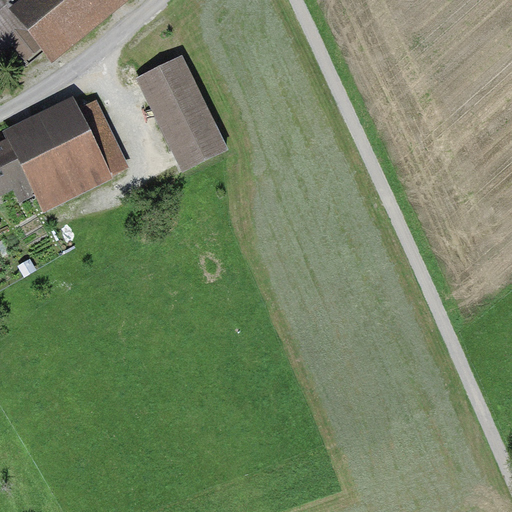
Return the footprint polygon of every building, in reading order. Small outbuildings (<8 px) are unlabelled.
[(0,0),(0,59),(37,27),(16,4),(20,0),(0,0)] [(20,0),(16,4),(55,48),(109,0),(20,0)] [(184,177),(230,153),(181,60),(136,83),(184,177)] [(48,204),(133,163),(94,84),(9,126),(32,172),(48,204)] [(0,130),(0,187),(32,172),(9,126),(0,130)]
